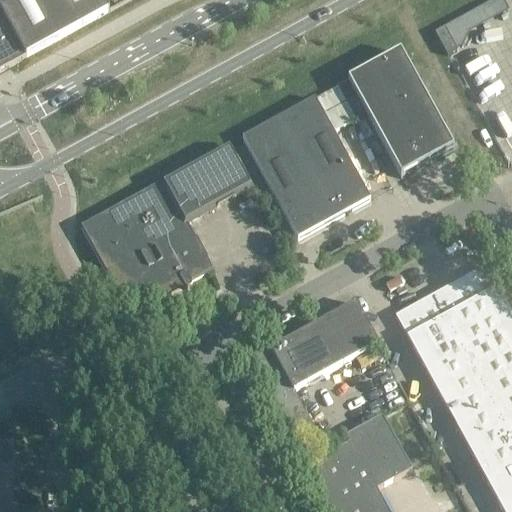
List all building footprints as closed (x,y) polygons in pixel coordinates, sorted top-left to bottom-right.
[(0,0),(0,72),(108,13),(100,0),(0,0)] [(444,30),(435,36),(447,57),(456,52),(444,30)] [(399,55),(336,89),(346,107),(356,101),(400,180),(452,152),(399,55)] [(336,89),(241,141),(297,242),(369,203),(332,136),(354,123),(346,107),(336,89)] [(134,200),(80,230),(129,319),(170,297),(167,292),(179,285),(182,288),(183,289),(183,290),(185,291),(185,292),(186,292),(188,292),(188,291),(189,291),(190,290),(190,289),(190,288),(190,287),(190,286),(189,285),(209,273),(184,227),(250,192),(227,150),(162,186),(135,201),(134,200)] [(511,511),(511,320),(484,270),(394,319),(500,511),(511,511)] [(378,348),(354,306),(235,372),(251,399),(257,396),(264,409),(258,413),(282,455),(317,436),(294,394),(378,348)] [(348,446),(295,475),(308,497),(312,495),(320,511),(385,511),(375,493),(411,473),(381,419),(344,439),(348,446)] [(0,452),(0,476),(18,477),(18,461),(13,461),(13,453),(0,452)] [(18,477),(0,476),(0,499),(13,499),(13,492),(18,492),(18,477)] [(13,499),(0,499),(0,511),(18,511),(18,507),(13,507),(13,499)]
